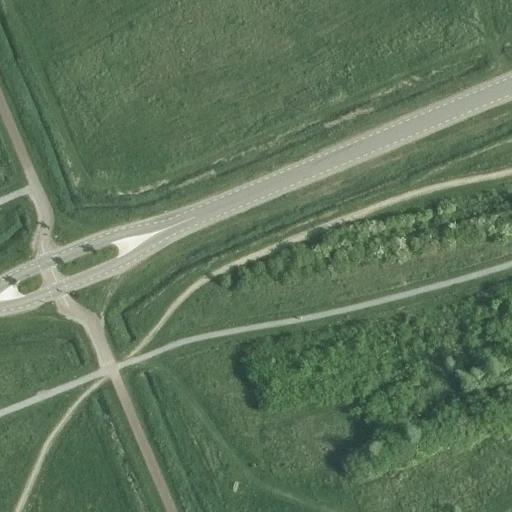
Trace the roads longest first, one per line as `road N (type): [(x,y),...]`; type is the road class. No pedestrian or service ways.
road 1 (unknown): [(511,170),(382,204),(201,282),(68,412),(18,511)]
road 2 (unclassified): [(511,86),(166,229)]
road 3 (unclassified): [(0,306),(21,305),(134,256),(166,229)]
road 4 (unclassified): [(166,229),(118,236),(0,289)]
